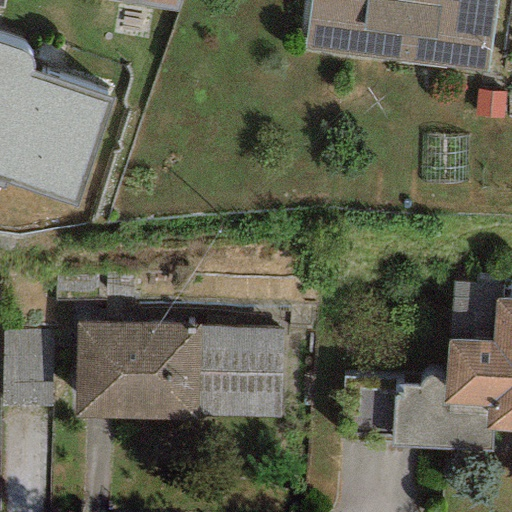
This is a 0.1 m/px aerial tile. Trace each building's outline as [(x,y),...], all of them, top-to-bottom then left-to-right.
[(175,12),(179,0),(96,0),(175,12)] [(308,0),(302,51),(487,75),(496,0),(308,0)] [(75,209),(113,100),(32,71),(33,65),(28,58),(19,53),(0,46),(0,190),(1,191),(4,185),(75,209)] [(500,285),(450,282),(446,340),(491,343),(494,299),(499,299),(500,285)] [(490,453),(492,432),(511,432),(511,299),(499,299),(494,299),(491,343),(446,340),(442,387),(427,376),(420,381),(417,389),(394,387),(390,449),(490,453)] [(75,323),(74,421),(192,422),(192,416),(280,417),(281,329),(189,328),(189,323),(75,323)] [(49,332),(1,333),(1,407),(50,407),(49,332)]
